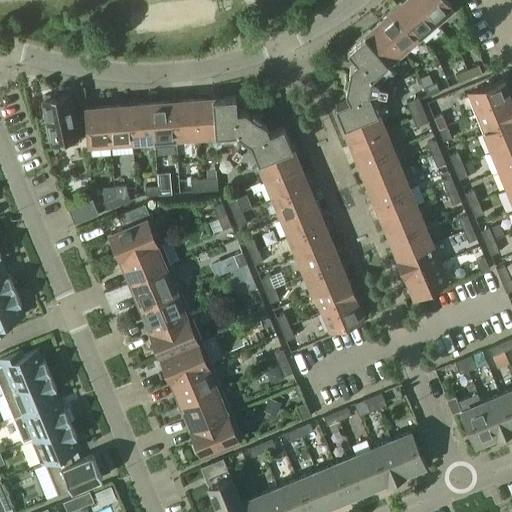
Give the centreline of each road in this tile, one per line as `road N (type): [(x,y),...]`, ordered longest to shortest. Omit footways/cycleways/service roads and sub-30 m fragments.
road 1 (residential): [(151,511),(0,151)]
road 2 (residential): [(0,56),(151,75),(208,67),(282,45),(359,0)]
road 3 (residential): [(459,487),(398,342)]
